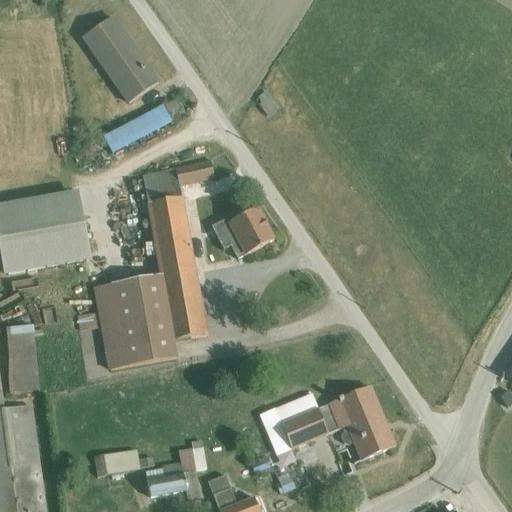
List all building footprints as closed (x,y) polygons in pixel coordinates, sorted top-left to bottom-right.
[(162,76),(120,18),(91,38),(133,97),(162,76)] [(265,93),(253,104),(267,120),(279,109),(265,93)] [(166,106),(105,137),(114,155),(176,124),(166,106)] [(206,343),(184,200),(211,196),(208,174),(141,184),(154,274),(98,283),(99,290),(114,384),(183,373),(179,347),(206,343)] [(84,193),(0,203),(0,231),(6,275),(93,264),(84,193)] [(281,250),(265,219),(239,232),(254,263),(281,250)] [(99,325),(98,315),(78,317),(79,327),(99,325)] [(15,339),(36,336),(35,326),(14,329),(15,339)] [(22,372),(21,392),(37,393),(38,374),(22,372)] [(377,399),(268,442),(276,462),(350,433),(366,472),(401,458),(377,399)] [(0,511),(40,511),(27,414),(2,418),(0,405),(0,511)] [(137,451),(94,457),(97,478),(139,473),(137,451)] [(199,508),(197,466),(178,466),(178,480),(150,481),(150,499),(183,498),(184,508),(199,508)] [(216,509),(236,503),(228,476),(209,482),(216,509)] [(458,511),(452,503),(440,511),(458,511)]
